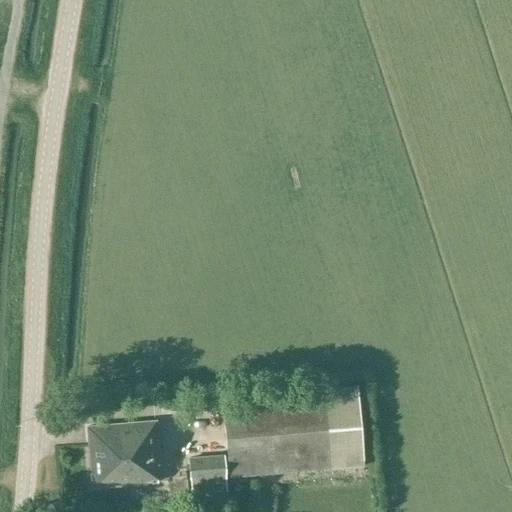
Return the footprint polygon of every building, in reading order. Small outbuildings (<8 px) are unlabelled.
[(296,484),(364,478),(357,384),(222,398),(229,478),(295,473),(296,484)] [(192,413),(208,413),(209,395),(192,394),(192,413)] [(97,486),(136,483),(159,481),(159,476),(158,465),(161,462),(158,422),(92,427),(97,486)] [(228,491),(224,457),(193,461),(196,494),(228,491)] [(190,473),(159,476),(159,481),(136,483),(138,507),(194,502),(190,473)]
